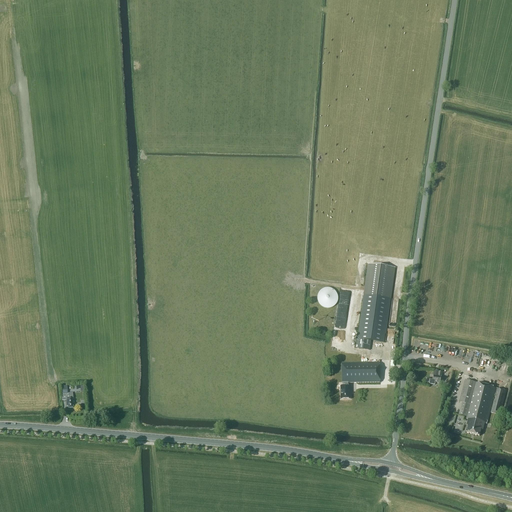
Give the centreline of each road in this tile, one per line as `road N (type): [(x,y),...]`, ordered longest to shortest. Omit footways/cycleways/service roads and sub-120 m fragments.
road 1 (tertiary): [(390,463),(454,0)]
road 2 (secondary): [(345,460),(0,425)]
